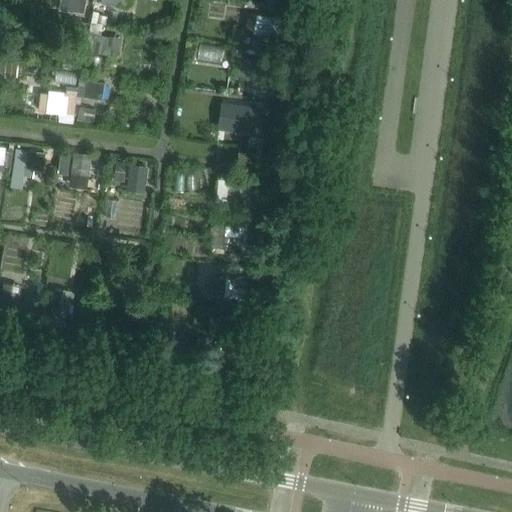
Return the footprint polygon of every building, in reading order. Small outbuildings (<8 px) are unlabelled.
[(84,14),(85,0),(60,0),(59,10),(84,14)] [(262,17),(259,33),(271,35),(274,19),(262,17)] [(109,56),(113,38),(95,35),(92,53),(109,56)] [(61,43),(58,59),(75,61),(77,45),(61,43)] [(198,59),(223,63),(225,49),(200,46),(198,59)] [(264,84),(266,66),(248,63),(246,81),(264,84)] [(88,82),(86,98),(102,100),(105,84),(88,82)] [(49,96),(47,112),(64,114),(66,98),(49,96)] [(230,104),(226,132),(252,135),(255,108),(230,104)] [(43,170),(45,154),(27,151),(24,168),(43,170)] [(252,154),(238,153),(236,170),(250,171),(252,154)] [(74,158),(71,174),(88,177),(90,161),(74,158)] [(145,186),(147,167),(130,165),(128,184),(145,186)] [(231,186),(230,202),(246,204),(247,188),(231,186)] [(242,251),(243,234),(226,232),(224,250),(242,251)] [(238,298),(241,281),(226,279),(224,296),(238,298)] [(3,292),(0,305),(0,308),(16,311),(19,295),(3,292)] [(67,321),(70,303),(53,300),(50,318),(67,321)] [(112,312),(110,328),(127,331),(129,315),(112,312)] [(221,318),(221,334),(238,335),(238,318),(221,318)]
